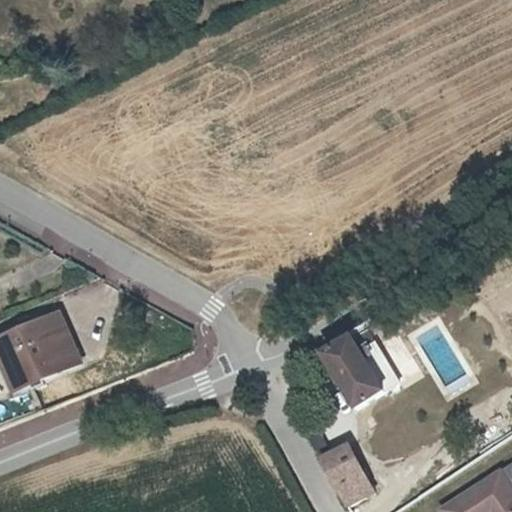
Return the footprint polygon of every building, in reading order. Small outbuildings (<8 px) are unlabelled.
[(53,331),(0,354),(0,376),(5,374),(16,401),(36,392),(37,396),(75,377),(53,331)] [(349,354),(322,370),(357,426),(382,408),(349,354)] [(388,403),(382,408),(357,426),(368,444),(400,422),(388,403)] [(315,455),(341,503),(367,485),(341,440),(315,455)] [(511,511),(511,498),(501,481),(455,511),(511,511)]
